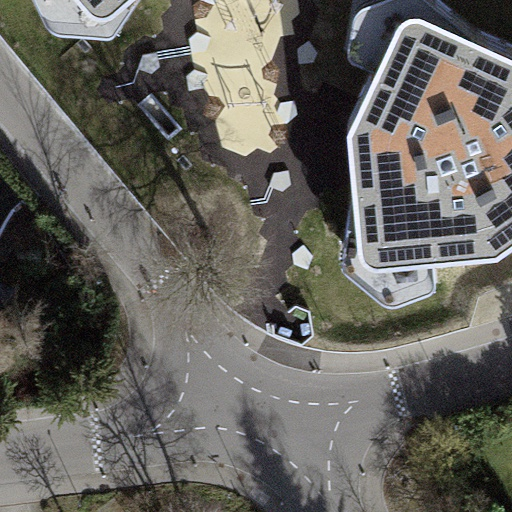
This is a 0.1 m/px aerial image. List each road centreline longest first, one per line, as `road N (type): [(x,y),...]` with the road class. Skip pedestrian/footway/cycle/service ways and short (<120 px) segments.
road 1 (residential): [(0,82),(127,234),(260,423)]
road 2 (residential): [(0,460),(260,423)]
road 3 (residential): [(260,423),(511,368)]
